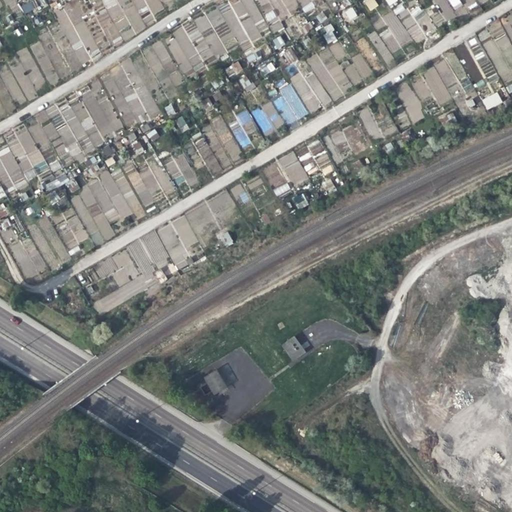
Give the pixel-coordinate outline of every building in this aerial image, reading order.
[(24,14),(38,6),(34,0),(30,0),(20,6),(24,14)] [(90,58),(101,52),(76,0),(73,0),(53,10),(73,51),(84,46),(90,58)] [(153,15),(164,9),(158,0),(101,0),(108,10),(96,17),(112,45),(122,39),(118,32),(130,25),(135,34),(147,27),(138,12),(148,6),(153,15)] [(167,40),(182,74),(241,49),(242,52),(253,47),(251,42),(262,37),(259,32),(266,29),(253,0),(227,0),(229,4),(170,29),(174,37),(167,40)] [(266,0),(257,0),(262,10),(270,7),(266,0)] [(311,2),(313,0),(273,0),(280,10),(284,6),(289,14),(301,6),(306,13),(315,7),(311,2)] [(369,11),(378,6),(374,0),(366,0),(364,1),(369,11)] [(406,11),(403,5),(382,16),(398,47),(401,47),(411,41),(399,18),(401,18),(412,36),(410,22),(408,18),(413,18),(420,31),(413,32),(414,37),(416,42),(422,39),(421,34),(429,33),(435,30),(434,25),(437,25),(448,19),(456,18),(446,0),(433,0),(440,11),(427,17),(420,4),(406,11)] [(448,0),(454,10),(462,5),(459,0),(448,0)] [(468,10),(477,6),(474,0),(467,0),(465,1),(468,10)] [(349,21),(358,16),(352,7),(343,12),(349,21)] [(268,22),(277,17),(273,10),(264,14),(268,22)] [(320,23),(327,19),(323,12),(316,16),(320,23)] [(273,33),(283,28),(280,20),(269,25),(273,33)] [(331,24),(322,27),(328,43),(336,40),(331,24)] [(271,41),(277,50),(285,44),(279,35),(271,41)] [(499,47),(508,47),(508,36),(499,36),(499,47)] [(150,45),(160,63),(153,67),(155,72),(162,68),(165,74),(176,69),(161,40),(150,45)] [(299,72),(289,79),(304,100),(314,93),(323,106),(333,99),(334,100),(353,86),(373,72),(359,53),(349,60),(347,57),(347,56),(336,40),(306,61),(313,71),(303,78),(299,72)] [(290,47),(282,52),(289,63),(297,58),(290,47)] [(492,69),(482,48),(472,52),(483,74),(492,69)] [(248,61),(261,59),(260,52),(247,55),(248,61)] [(114,98),(125,127),(156,115),(133,57),(121,62),(131,85),(122,88),(124,94),(114,98)] [(440,105),(452,98),(439,75),(445,72),(442,68),(448,65),(444,60),(421,73),(440,105)] [(229,78),(243,70),(238,61),(224,69),(229,78)] [(259,68),(263,76),(275,70),(271,62),(259,68)] [(27,101),(36,97),(22,64),(13,68),(27,101)] [(471,81),(482,80),(481,70),(470,71),(471,81)] [(12,71),(4,74),(14,101),(22,98),(12,71)] [(247,92),(255,87),(245,75),(238,80),(247,92)] [(472,90),(469,78),(461,80),(464,92),(472,90)] [(410,123),(422,119),(410,81),(397,85),(410,123)] [(292,83),(279,89),(282,96),(274,100),(286,125),(307,115),(292,83)] [(482,100),(487,110),(503,102),(498,92),(482,100)] [(59,109),(54,105),(34,114),(38,122),(16,132),(15,139),(7,143),(11,153),(0,151),(0,198),(6,196),(0,183),(0,179),(9,189),(50,169),(52,172),(61,168),(47,139),(53,140),(53,144),(61,162),(101,143),(120,124),(106,94),(97,103),(93,94),(85,98),(84,106),(78,100),(59,109)] [(262,107),(277,129),(285,123),(270,101),(262,107)] [(168,116),(175,113),(172,104),(164,106),(168,116)] [(260,106),(251,111),(265,135),(274,131),(260,106)] [(236,115),(239,122),(231,126),(241,148),(251,143),(247,135),(257,130),(247,109),(236,115)] [(453,112),(440,118),(443,125),(456,120),(453,112)] [(175,120),(181,132),(189,129),(182,116),(175,120)] [(241,154),(220,117),(213,121),(233,158),(241,154)] [(382,129),(385,136),(397,131),(394,124),(382,129)] [(154,128),(146,134),(151,142),(159,136),(154,128)] [(127,136),(137,155),(143,151),(133,133),(127,136)] [(319,139),(307,145),(312,155),(324,149),(319,139)] [(108,144),(99,151),(105,159),(114,152),(108,144)] [(314,156),(324,175),(335,170),(324,150),(314,156)] [(294,151),(277,159),(290,185),(307,177),(294,151)] [(125,165),(142,207),(154,203),(152,197),(175,188),(174,186),(187,181),(189,186),(197,183),(185,152),(161,162),(158,154),(145,159),(149,168),(137,173),(133,162),(125,165)] [(304,165),(306,172),(315,169),(312,162),(304,165)] [(110,174),(68,194),(78,215),(67,220),(74,234),(78,242),(89,237),(89,236),(98,231),(103,242),(115,236),(109,224),(134,212),(137,219),(145,215),(124,173),(112,179),(110,174)] [(80,189),(75,178),(69,181),(66,174),(44,185),(47,192),(65,183),(70,193),(80,189)] [(259,176),(246,182),(250,190),(263,183),(259,176)] [(287,183),(273,189),(276,196),(290,190),(287,183)] [(53,209),(68,201),(61,188),(47,196),(53,209)] [(297,209),(309,205),(303,193),(292,198),(297,209)] [(155,231),(140,240),(155,264),(170,255),(176,266),(190,258),(179,241),(169,247),(171,251),(165,255),(156,239),(159,237),(155,231)] [(228,232),(220,235),(224,247),(233,244),(228,232)] [(118,287),(131,281),(128,276),(137,272),(125,250),(94,266),(100,278),(111,273),(118,287)] [(99,314),(158,281),(146,260),(137,265),(143,275),(93,304),(99,314)] [(294,335),(281,345),(293,362),(306,352),(294,335)] [(216,369),(203,377),(214,396),(228,387),(216,369)]
